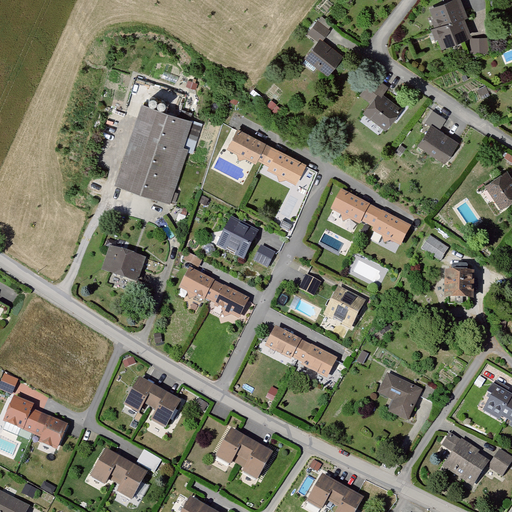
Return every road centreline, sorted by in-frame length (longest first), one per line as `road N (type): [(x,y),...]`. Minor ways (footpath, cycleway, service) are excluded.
road 1 (residential): [(454,511),(174,370),(0,260)]
road 2 (residential): [(411,0),(380,39),(381,59),(511,145)]
